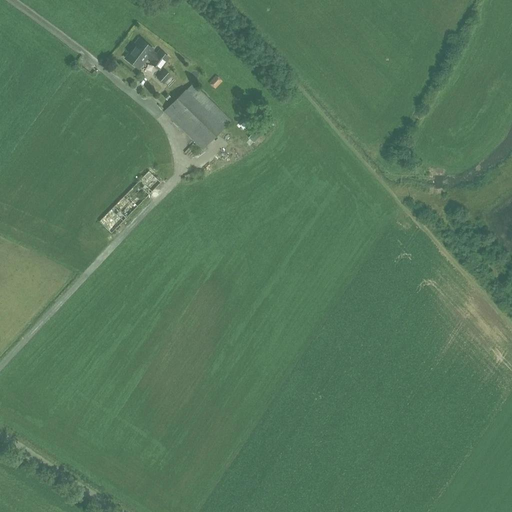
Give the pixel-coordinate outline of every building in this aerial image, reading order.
[(153,50),(139,39),(134,44),(135,45),(125,58),(139,68),(148,57),(152,60),(150,63),(159,69),(168,57),(160,51),(157,55),(152,51),(153,50)] [(167,84),(176,76),(172,71),(163,79),(167,84)] [(203,149),(223,128),(185,91),(165,111),(203,149)] [(253,119),(245,126),(249,130),(256,123),(253,119)] [(111,233),(161,183),(149,171),(99,221),(111,233)]
